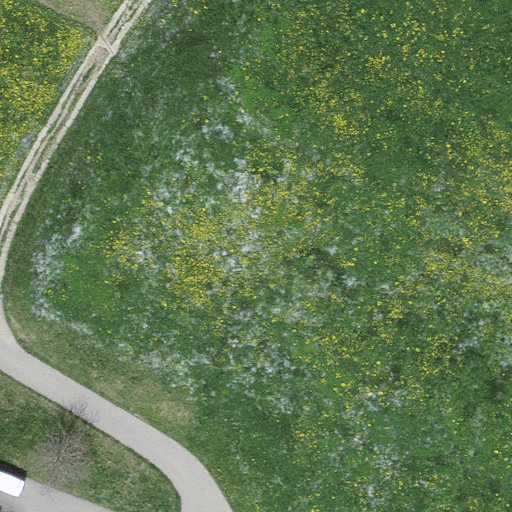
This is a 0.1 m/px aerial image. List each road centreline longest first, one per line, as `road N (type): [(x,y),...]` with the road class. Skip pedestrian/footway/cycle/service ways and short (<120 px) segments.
road 1 (track): [(0,348),(284,511)]
road 2 (track): [(0,239),(31,172),(136,0)]
